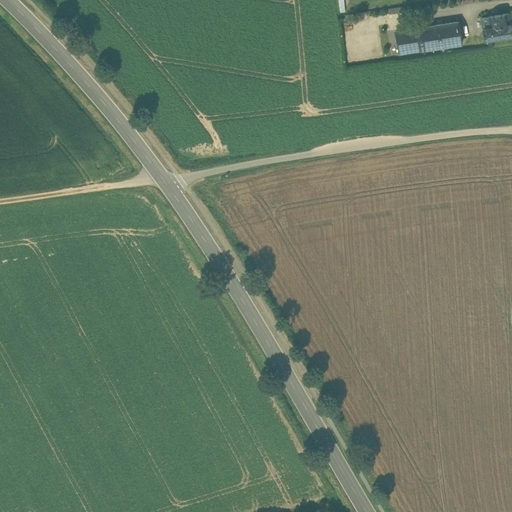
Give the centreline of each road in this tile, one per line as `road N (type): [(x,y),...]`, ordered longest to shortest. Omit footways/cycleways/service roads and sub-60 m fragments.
road 1 (secondary): [(366,511),(162,178)]
road 2 (unclassified): [(162,178),(511,130)]
road 3 (secondary): [(162,178),(8,0)]
road 4 (track): [(162,178),(0,201)]
